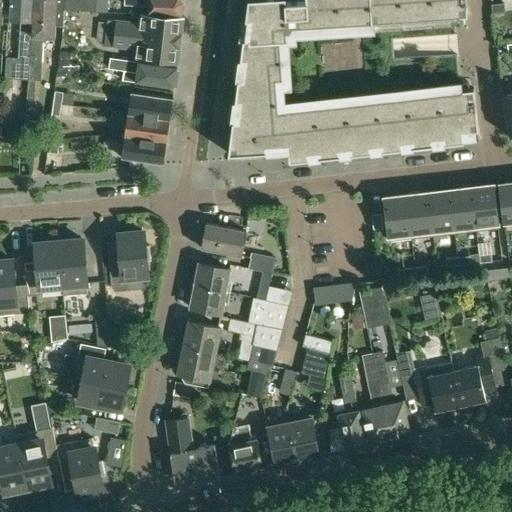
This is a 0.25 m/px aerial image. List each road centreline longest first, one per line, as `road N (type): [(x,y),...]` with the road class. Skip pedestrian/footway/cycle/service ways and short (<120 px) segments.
road 1 (unclassified): [(511,441),(192,511)]
road 2 (residential): [(149,511),(142,422),(185,201)]
road 3 (residential): [(496,163),(185,201)]
road 4 (residential): [(0,215),(185,201)]
road 5 (residential): [(496,163),(478,0)]
